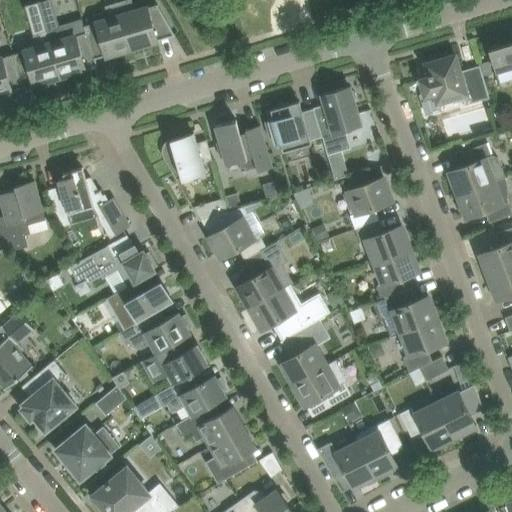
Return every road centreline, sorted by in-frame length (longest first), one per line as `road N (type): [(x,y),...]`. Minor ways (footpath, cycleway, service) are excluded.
road 1 (residential): [(331,511),(109,115)]
road 2 (residential): [(511,417),(366,36)]
road 3 (residential): [(109,115),(366,36)]
road 4 (residential): [(366,36),(494,0)]
road 5 (residential): [(391,511),(511,454)]
